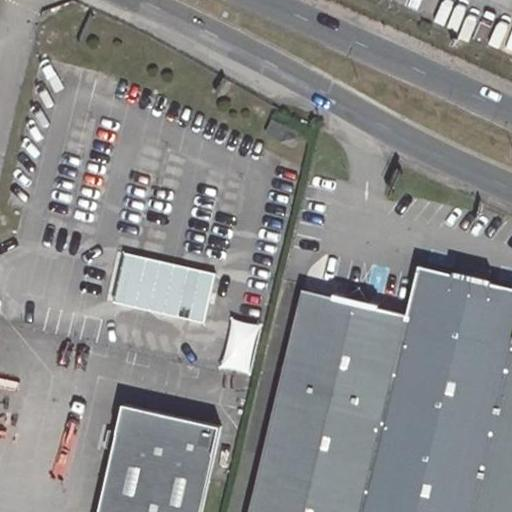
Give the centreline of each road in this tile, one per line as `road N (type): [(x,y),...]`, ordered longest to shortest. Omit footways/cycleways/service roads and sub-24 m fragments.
road 1 (primary): [(140,0),(511,190)]
road 2 (primary): [(511,111),(264,0)]
